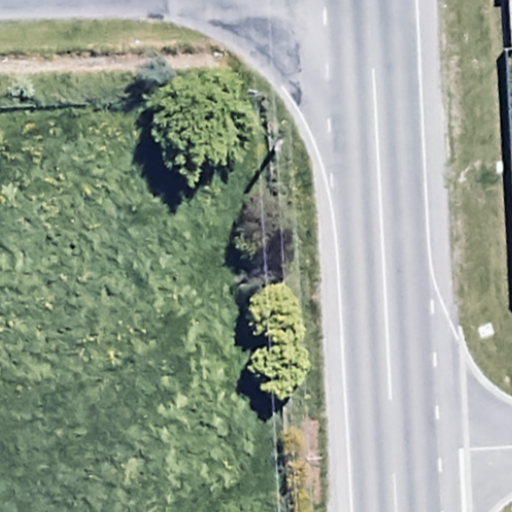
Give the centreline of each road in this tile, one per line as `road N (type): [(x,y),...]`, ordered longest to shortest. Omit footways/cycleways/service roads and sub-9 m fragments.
road 1 (secondary): [(365,0),(388,455)]
road 2 (residential): [(388,455),(511,449)]
